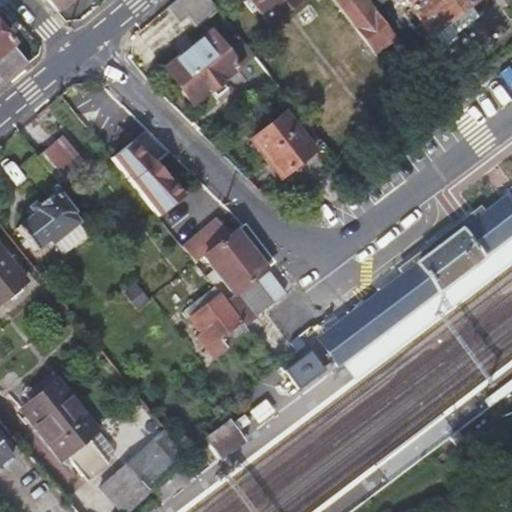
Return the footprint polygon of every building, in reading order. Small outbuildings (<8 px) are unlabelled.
[(45,0),(55,12),(70,0),(45,0)] [(194,27),(216,9),(208,0),(176,0),(166,9),(177,22),(185,15),(194,27)] [(247,0),(269,25),(299,0),(247,0)] [(395,38),(365,0),(330,0),(373,55),(395,38)] [(428,35),(468,5),(474,0),(399,0),(406,9),(400,14),(412,29),(418,24),(426,36),(428,35)] [(476,17),(468,5),(428,35),(437,47),(476,17)] [(14,43),(0,26),(0,85),(10,77),(27,63),(11,45),(14,43)] [(238,67),(209,31),(163,69),(192,106),(238,67)] [(279,179),(322,145),(296,111),(286,118),(283,114),(250,141),(279,179)] [(84,164),(62,136),(36,157),(58,184),(84,164)] [(110,160),(157,218),(183,197),(160,175),(157,177),(149,169),(152,166),(130,144),(110,160)] [(76,222),(51,190),(58,184),(36,157),(35,155),(23,164),(46,193),(27,208),(31,213),(15,227),(33,250),(48,238),(50,242),(53,240),(61,250),(84,231),(76,222)] [(76,222),(84,216),(58,184),(51,190),(76,222)] [(506,241),(511,235),(511,205),(504,195),(473,219),(466,224),(460,229),(448,237),(439,244),(429,252),(413,264),(409,267),(391,280),(376,292),(330,326),(329,325),(314,337),(334,363),(337,367),(360,350),(365,346),(370,342),(406,315),(425,301),(432,296),(436,293),(450,283),(452,281),(455,279),(462,274),(471,267),(482,258),(495,248),(506,241)] [(259,261),(265,257),(240,225),(227,236),(221,240),(213,230),(207,235),(205,233),(192,243),(235,296),(226,303),(243,324),(245,326),(257,317),(256,316),(285,292),(259,261)] [(219,226),(213,230),(221,240),(227,236),(219,226)] [(87,234),(84,231),(61,250),(63,253),(87,234)] [(511,235),(506,241),(495,248),(482,258),(471,267),(462,274),(455,279),(452,281),(450,283),(436,293),(432,296),(425,301),(406,315),(370,342),(365,346),(360,350),(337,367),(349,383),(511,259),(511,235)] [(0,300),(24,281),(0,251),(0,300)] [(134,284),(122,294),(136,313),(149,302),(134,284)] [(229,336),(243,324),(226,303),(214,288),(183,311),(200,332),(194,336),(212,357),(226,345),(220,337),(225,332),(229,336)] [(279,332),(290,342),(310,326),(301,315),(279,332)] [(242,342),(268,374),(276,366),(251,334),(242,342)] [(324,369),(309,349),(282,369),(297,389),(324,369)] [(106,463),(117,454),(49,374),(15,402),(62,458),(65,457),(83,478),(92,477),(107,464),(106,463)] [(489,409),(494,415),(506,405),(501,399),(489,409)] [(300,418),(287,405),(238,452),(251,465),(300,418)] [(229,420),(204,439),(220,461),(246,442),(241,435),(229,420)] [(118,471),(97,489),(118,511),(128,511),(142,500),(151,491),(154,488),(164,479),(185,457),(163,430),(118,471)] [(0,447),(0,469),(11,461),(0,447)] [(154,488),(151,491),(162,503),(190,483),(179,468),(154,488)]
